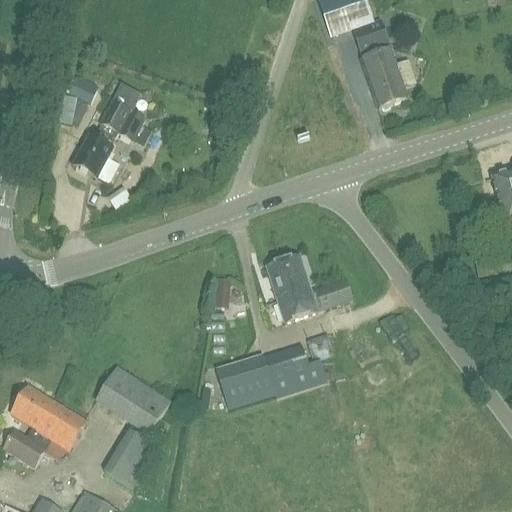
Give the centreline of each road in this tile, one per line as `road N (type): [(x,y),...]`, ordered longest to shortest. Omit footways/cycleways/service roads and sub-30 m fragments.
road 1 (tertiary): [(0,276),(47,272),(329,179)]
road 2 (unclassified): [(511,424),(329,179)]
road 3 (track): [(228,213),(302,0)]
road 4 (tertiary): [(0,208),(35,0)]
road 5 (tertiary): [(329,179),(511,119)]
